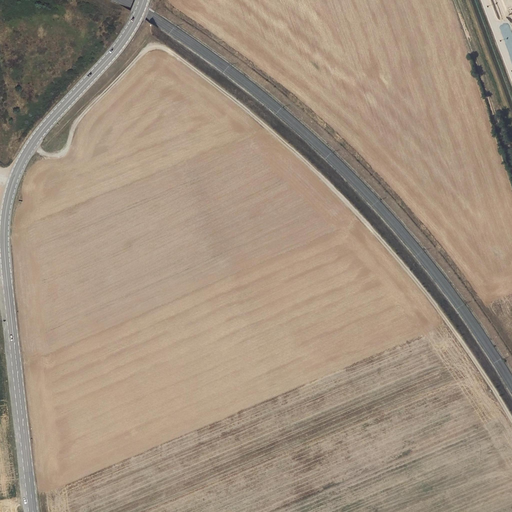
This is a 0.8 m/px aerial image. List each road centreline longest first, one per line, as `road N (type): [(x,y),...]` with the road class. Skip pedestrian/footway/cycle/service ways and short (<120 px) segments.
road 1 (track): [(511,422),(440,312),(344,201),(278,137),(159,46),(144,48),(71,124),(60,154),(30,145)]
road 2 (primary): [(144,0),(110,56),(30,145),(7,200),(7,288),(32,511)]
road 3 (track): [(451,0),(511,161)]
